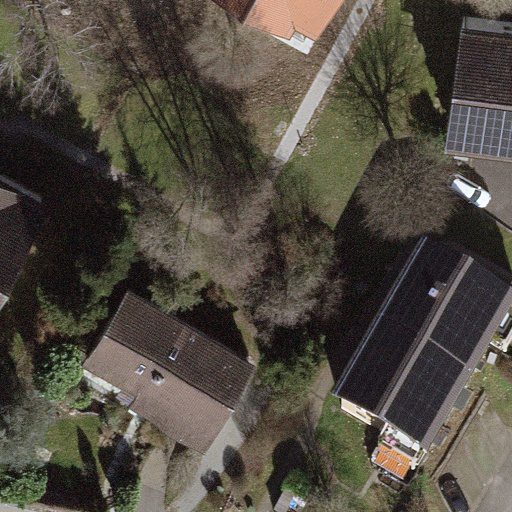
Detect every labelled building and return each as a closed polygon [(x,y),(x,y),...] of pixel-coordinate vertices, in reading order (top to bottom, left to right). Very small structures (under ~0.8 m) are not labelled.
[(253,0),(316,33),(333,0),(253,0)] [(511,11),(459,4),(440,133),(511,143),(511,11)] [(0,285),(43,206),(0,183),(0,285)] [(511,324),(511,308),(418,252),(328,402),(429,462),(511,324)] [(258,362),(124,290),(82,368),(216,440),(258,362)]
